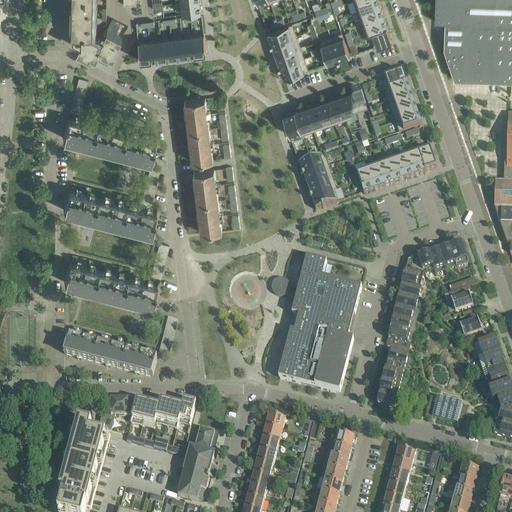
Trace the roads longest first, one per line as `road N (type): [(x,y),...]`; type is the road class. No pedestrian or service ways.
road 1 (residential): [(196,388),(163,109),(50,55)]
road 2 (residential): [(351,415),(395,247),(478,221)]
road 3 (residential): [(478,221),(420,53)]
road 4 (residential): [(196,388),(50,387)]
road 5 (residential): [(420,53),(284,100)]
road 6 (residential): [(495,452),(369,420)]
road 7 (residential): [(221,511),(252,390)]
